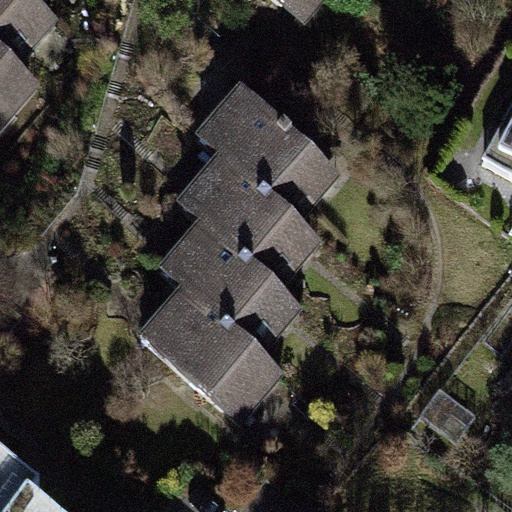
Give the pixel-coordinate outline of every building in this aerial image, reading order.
[(70,40),(10,0),(0,0),(0,93),(23,109),(70,40)] [(54,0),(15,0),(42,17),(54,0)] [(278,0),(308,25),(328,0),(278,0)] [(248,91),(206,140),(229,160),(302,224),(345,176),(248,91)] [(60,136),(0,96),(0,182),(21,196),(60,136)] [(511,128),(492,164),(511,175),(511,128)] [(302,224),(229,160),(185,211),(205,228),(283,295),(327,244),(302,224)] [(205,228),(166,276),(187,293),(268,357),(305,311),(283,295),(205,228)] [(187,293),(146,344),(247,425),(288,374),(268,357),(187,293)] [(12,465),(0,456),(0,511),(51,511),(4,476),(12,465)]
